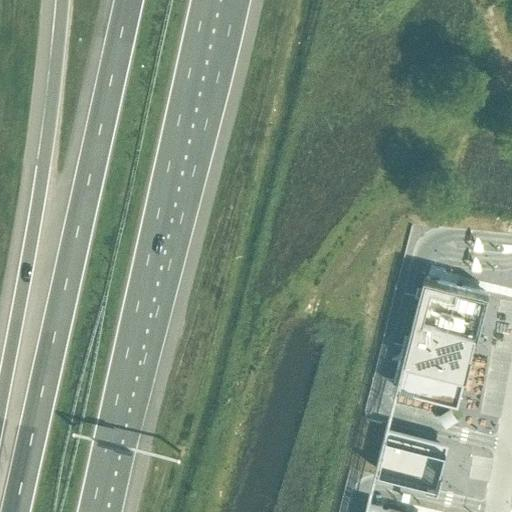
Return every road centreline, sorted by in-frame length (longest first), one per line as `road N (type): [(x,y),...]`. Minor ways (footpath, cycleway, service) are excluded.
road 1 (motorway): [(127,0),(14,511)]
road 2 (motorway): [(93,511),(205,0)]
road 3 (motorway): [(61,0),(46,153),(0,405)]
